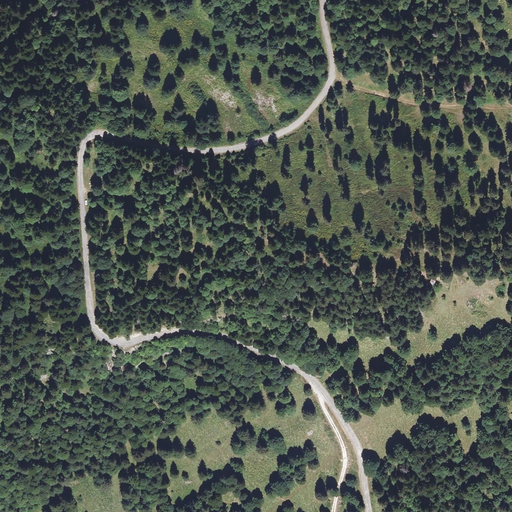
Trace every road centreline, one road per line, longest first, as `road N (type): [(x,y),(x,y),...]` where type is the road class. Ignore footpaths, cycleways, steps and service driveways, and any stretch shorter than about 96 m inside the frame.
road 1 (unclassified): [(321,0),(332,73),(291,127),(205,151),(90,135),(80,153),(85,258),(95,320),(115,340),(206,331),(310,376),(360,451),(369,511)]
road 2 (track): [(332,511),(345,454),(302,371)]
